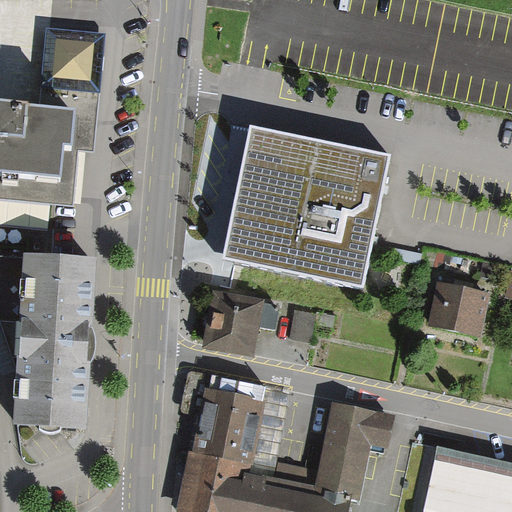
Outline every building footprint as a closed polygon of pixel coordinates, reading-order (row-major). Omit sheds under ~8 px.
[(47,29),(39,104),(0,99),(0,196),(70,204),(76,147),(91,149),(103,35),(47,29)] [(225,258),(362,286),(389,157),(252,129),(225,258)] [(0,317),(17,365),(88,369),(95,258),(0,253),(0,317)] [(429,327),(480,337),(489,293),(438,283),(429,327)] [(205,348),(255,356),(260,326),(275,329),(279,305),(263,303),(264,299),(214,291),(205,348)] [(290,339),(310,342),(313,322),(331,325),(333,316),(311,312),(312,307),(296,304),(290,339)] [(88,369),(17,365),(15,423),(85,427),(88,369)] [(193,453),(252,465),(266,402),(263,402),(266,387),(194,372),(191,372),(189,374),(182,409),(183,412),(185,412),(200,415),(193,453)] [(395,415),(332,402),(317,472),(314,486),(352,494),(351,499),(361,501),(372,445),(388,449),(395,415)] [(511,511),(511,465),(439,449),(424,511),(511,511)] [(193,453),(190,452),(176,511),(348,511),(351,499),(352,494),(314,486),(317,472),(279,464),(276,478),(250,473),(252,465),(193,453)]
